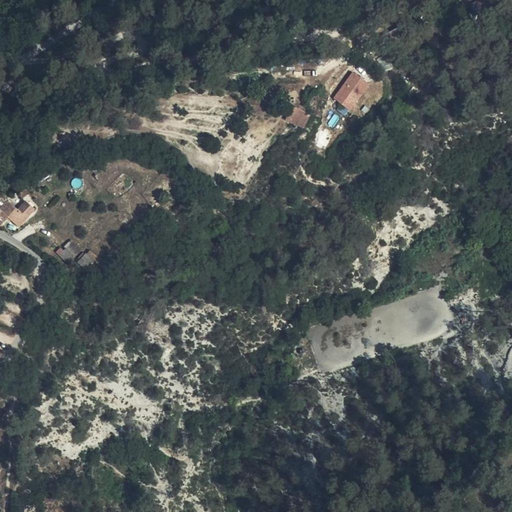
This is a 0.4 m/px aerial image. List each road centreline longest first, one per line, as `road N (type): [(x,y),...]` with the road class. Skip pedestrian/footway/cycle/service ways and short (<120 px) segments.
road 1 (residential): [(0,233),(44,263),(47,279),(45,300),(0,377)]
road 2 (residential): [(119,0),(28,60),(0,95)]
